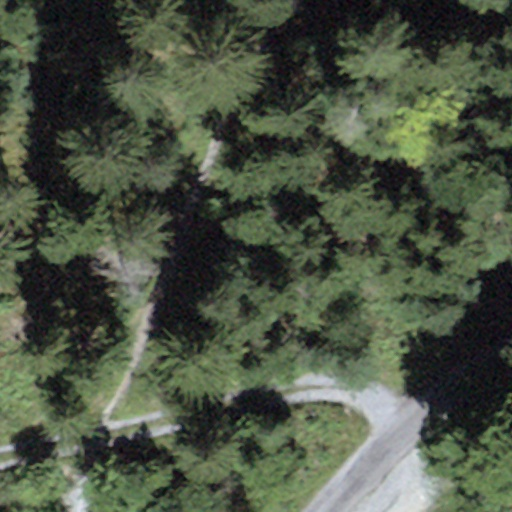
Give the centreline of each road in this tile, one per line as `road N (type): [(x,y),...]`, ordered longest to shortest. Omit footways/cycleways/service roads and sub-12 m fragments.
road 1 (track): [(0,461),(307,392),(343,393),(401,424)]
road 2 (unclassified): [(511,354),(401,424),(326,511)]
